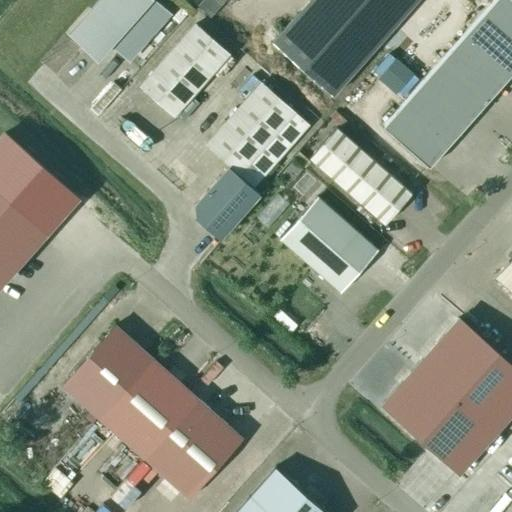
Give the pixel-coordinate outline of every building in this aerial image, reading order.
[(154,0),(99,0),(69,33),(96,57),(110,42),(128,58),(168,12),(154,0)] [(332,95),(415,0),(308,0),(271,41),(332,95)] [(511,0),(493,0),(482,13),(511,39),(511,0)] [(508,76),(511,71),(511,39),(482,13),(463,35),(508,76)] [(173,114),(227,53),(195,24),(141,85),(173,114)] [(463,35),(443,58),(488,98),(508,76),(463,35)] [(443,58),(423,80),(469,121),(488,98),(443,58)] [(423,80),(403,103),(449,143),(469,121),(423,80)] [(228,166),(195,203),(196,217),(219,237),(259,193),(246,182),(248,180),(253,184),(307,123),(260,82),(206,143),(237,170),(235,173),(228,166)] [(428,166),(449,143),(403,103),(382,126),(428,166)] [(384,223),(410,193),(336,127),(309,157),(384,223)] [(0,305),(18,286),(5,274),(43,232),(0,193),(0,305)] [(377,249),(317,195),(279,238),(340,291),(377,249)] [(511,291),(511,256),(494,276),(511,291)] [(511,365),(457,318),(408,373),(485,440),(511,409),(511,365)] [(115,324),(61,384),(188,497),(242,437),(115,324)] [(485,440),(408,373),(382,403),(458,470),(485,440)] [(326,511),(274,466),(233,511),(326,511)] [(104,511),(137,511),(140,510),(115,490),(100,509),(104,511)]
